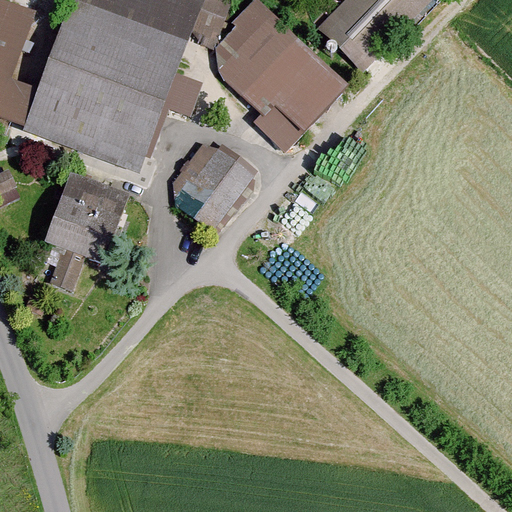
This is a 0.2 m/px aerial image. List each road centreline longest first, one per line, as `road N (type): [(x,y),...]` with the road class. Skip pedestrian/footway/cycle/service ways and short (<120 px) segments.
road 1 (residential): [(460,0),(37,433)]
road 2 (track): [(213,259),(496,511)]
